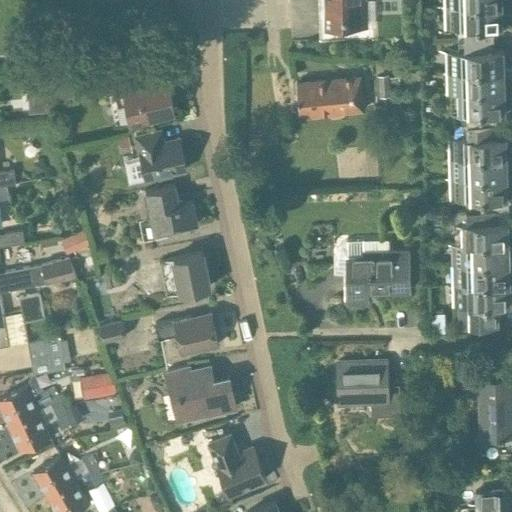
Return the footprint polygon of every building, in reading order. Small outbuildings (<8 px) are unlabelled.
[(373,26),(366,26),(365,0),(319,0),(320,40),(373,39),(373,26)] [(503,25),(503,6),(449,7),(450,27),(458,27),(458,40),(494,39),(493,26),(503,25)] [(494,50),(494,39),(458,40),(458,51),(451,51),(451,73),(505,72),(504,50),(494,50)] [(151,80),(148,63),(145,64),(113,70),(115,79),(108,82),(116,122),(124,120),(124,119),(175,109),(168,76),(151,80)] [(25,69),(33,112),(50,109),(42,66),(25,69)] [(451,73),(452,93),(505,91),(505,72),(451,73)] [(389,74),(378,75),(380,96),(391,95),(389,74)] [(364,109),(361,75),(297,81),(301,116),(364,109)] [(505,91),(452,93),(452,113),(461,113),(462,119),(467,118),(467,125),(497,124),(496,112),(506,112),(505,91)] [(463,127),(452,127),(452,137),(464,137),(463,127)] [(165,145),(162,128),(137,133),(141,151),(124,155),(129,180),(148,176),(148,175),(186,167),(181,142),(165,145)] [(129,131),(119,132),(121,144),(131,142),(129,131)] [(453,159),(507,157),(506,135),(464,137),(452,137),(453,159)] [(508,177),(507,157),(453,159),(454,179),(508,177)] [(44,160),(34,162),(36,172),(46,170),(44,160)] [(0,169),(0,184),(17,181),(14,168),(0,169)] [(508,198),(508,177),(454,179),(454,200),(508,198)] [(176,182),(146,189),(153,221),(166,219),(168,228),(199,222),(194,199),(180,202),(176,182)] [(456,244),(510,243),(509,222),(498,222),(498,210),(467,211),(467,223),(455,223),(455,244),(456,244)] [(60,234),(65,222),(56,218),(51,230),(60,234)] [(64,235),(70,252),(92,244),(86,227),(64,235)] [(0,241),(0,244),(16,242),(25,240),(23,230),(0,234),(0,241)] [(409,289),(409,250),(365,251),(365,239),(348,239),(341,242),(337,247),(334,254),(334,257),(334,271),(349,271),(349,302),(368,301),(368,289),(409,289)] [(511,263),(510,243),(456,244),(457,265),(511,263)] [(168,294),(180,292),(211,285),(204,250),(161,259),(168,294)] [(46,284),(77,277),(71,257),(0,270),(0,291),(0,292),(2,291),(46,283),(46,284)] [(511,283),(511,263),(457,265),(457,284),(511,283)] [(511,304),(511,283),(457,284),(458,305),(468,305),(469,325),(499,324),(498,304),(511,304)] [(25,321),(28,321),(31,332),(52,328),(50,318),(47,318),(45,313),(41,292),(19,296),(25,321)] [(177,318),(157,322),(160,337),(180,332),(194,329),(198,348),(218,344),(219,344),(212,311),(211,311),(177,318)] [(444,312),(432,312),(433,331),(446,330),(444,312)] [(0,345),(10,344),(5,313),(4,313),(0,313),(0,345)] [(123,316),(102,321),(105,339),(126,335),(123,319),(123,316)] [(34,371),(65,368),(64,361),(74,360),(70,338),(60,339),(60,335),(28,340),(34,371)] [(400,391),(387,391),(387,359),(339,360),(340,402),(371,401),(371,415),(400,415),(400,391)] [(194,371),(192,364),(168,369),(173,395),(179,394),(184,417),(237,406),(230,376),(216,379),(213,367),(194,371)] [(89,377),(92,399),(117,395),(114,374),(89,377)] [(128,380),(127,385),(129,388),(134,389),(137,387),(138,382),(136,379),(131,378),(128,380)] [(511,416),(511,417),(511,378),(480,379),(480,420),(486,420),(486,434),(481,435),(482,451),(511,450),(511,416)] [(0,401),(11,423),(59,399),(53,386),(33,396),(27,383),(0,396),(0,401)] [(11,423),(23,448),(52,434),(46,423),(55,419),(61,430),(72,424),(60,399),(59,399),(11,423)] [(240,454),(232,433),(210,441),(230,491),(266,476),(255,448),(240,454)] [(132,452),(129,457),(130,464),(141,462),(139,450),(132,452)] [(89,471),(99,465),(93,453),(69,466),(62,454),(35,470),(49,494),(76,478),(89,471)] [(99,465),(89,471),(96,485),(107,480),(99,465)] [(74,511),(90,503),(76,478),(49,494),(58,511),(74,511)] [(148,483),(146,487),(149,493),(157,489),(153,480),(148,483)] [(511,511),(511,490),(476,492),(476,509),(463,509),(463,511),(511,511)] [(161,494),(151,498),(155,507),(165,503),(161,494)] [(280,511),(277,501),(249,511),(280,511)]
